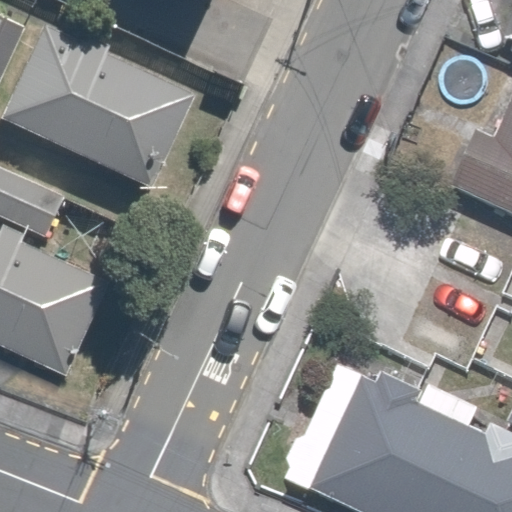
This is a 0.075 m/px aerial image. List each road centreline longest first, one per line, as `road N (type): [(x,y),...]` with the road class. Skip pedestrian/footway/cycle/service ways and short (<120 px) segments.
road 1 (residential): [(373,0),(137,511)]
road 2 (residential): [(0,468),(114,511)]
